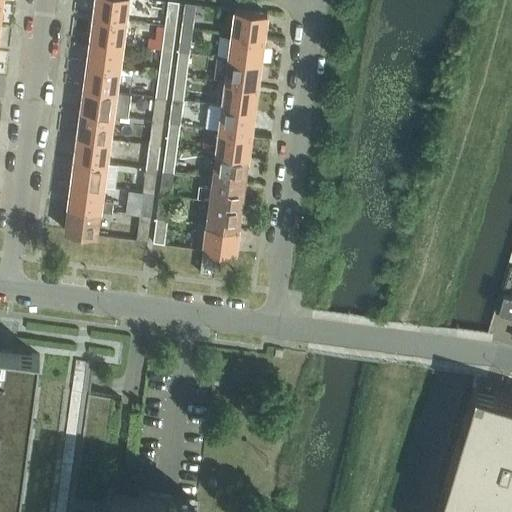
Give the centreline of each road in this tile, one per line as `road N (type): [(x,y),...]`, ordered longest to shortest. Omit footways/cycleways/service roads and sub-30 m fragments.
road 1 (residential): [(271,323),(311,0)]
road 2 (residential): [(12,289),(48,0)]
road 3 (residential): [(271,323),(511,359)]
road 4 (residential): [(189,312),(12,289)]
